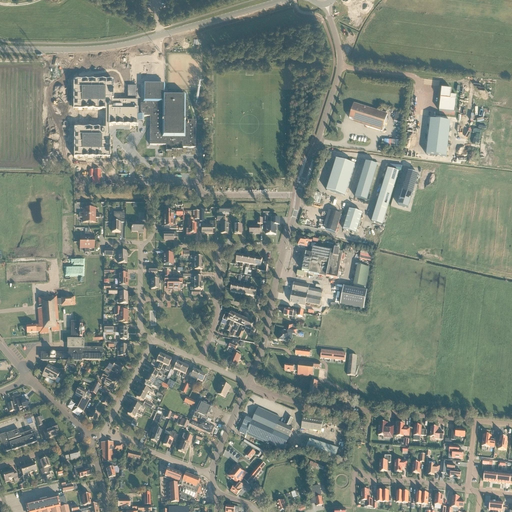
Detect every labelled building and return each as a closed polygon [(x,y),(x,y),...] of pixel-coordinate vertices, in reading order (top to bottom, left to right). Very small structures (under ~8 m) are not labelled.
[(73,81),(73,111),(105,111),(105,129),(74,129),(74,147),(74,156),(74,158),(81,158),(110,159),(110,158),(110,136),(109,136),(109,127),(138,127),(138,118),(138,101),(113,101),(113,81),(87,81),(73,81)] [(138,118),(138,127),(146,127),(146,117),(150,117),(150,146),(163,146),(165,146),(166,146),(166,151),(171,151),(171,150),(177,150),(180,150),(180,148),(183,148),(193,148),(194,146),(195,146),(195,125),(194,125),(194,124),(194,121),(187,121),(187,102),(185,102),(185,95),(163,95),(163,90),(163,85),(144,85),(144,99),(144,102),(144,105),(140,105),(140,108),(140,113),(140,117),(140,118),(138,118)] [(127,98),(137,98),(137,87),(128,87),(127,98)] [(452,90),(442,89),(440,99),(442,99),(441,111),(439,111),(439,112),(455,113),(457,97),(451,96),(452,90)] [(365,127),(382,132),(387,115),(354,104),(349,119),(364,123),(365,127)] [(395,120),(401,122),(404,115),(397,113),(395,120)] [(430,120),(426,155),(446,157),(450,122),(430,120)] [(336,160),(327,191),(345,197),(355,166),(336,160)] [(366,162),(355,198),(367,201),(378,166),(366,162)] [(399,173),(388,169),(372,222),(383,225),(399,173)] [(92,178),(92,185),(94,185),(100,185),(100,172),(100,170),(94,170),(94,178),(93,178),(92,178)] [(408,172),(398,206),(408,209),(418,175),(408,172)] [(313,193),(311,202),(319,204),(321,195),(313,193)] [(349,210),(343,230),(356,234),(362,214),(349,210)] [(393,210),(383,243),(401,249),(408,228),(402,226),(405,214),(393,210)] [(164,212),(164,215),(164,221),(173,221),(173,215),(176,215),(176,212),(164,212)] [(336,234),(341,215),(329,212),(324,227),(326,227),(325,230),(336,234)] [(121,223),(124,223),(124,215),(115,215),(115,223),(112,223),(112,233),(120,233),(120,228),(121,228),(121,223)] [(228,234),(228,224),(224,224),(224,221),(224,216),(217,216),(217,221),(221,221),(221,234),(228,234)] [(263,225),(263,219),(258,219),(258,227),(250,227),(250,234),(256,234),(256,235),(260,235),(260,225),(263,225)] [(279,225),(279,219),(272,219),(272,225),(266,225),(266,235),(270,235),(276,235),(276,225),(279,225)] [(188,225),(188,229),(186,229),(186,235),(192,235),(192,234),(196,234),(196,224),(193,224),(193,220),(188,220),(188,225)] [(164,221),(164,227),(164,230),(176,230),(176,227),(173,227),(173,226),(175,226),(175,221),(173,221),(164,221)] [(215,229),(215,223),(210,222),(210,227),(202,227),(201,234),(212,234),(212,229),(215,229)] [(143,233),(143,224),(132,224),(131,232),(139,232),(139,233),(143,233)] [(311,244),(312,241),(305,240),(299,239),(298,245),(307,247),(307,243),(311,244)] [(337,279),(342,254),(339,253),(339,250),(335,249),(334,252),(307,247),(302,272),(298,272),(297,276),(303,277),(305,272),(308,273),(319,275),(326,277),(337,279)] [(127,256),(127,252),(117,253),(117,257),(118,257),(118,264),(127,264),(127,256)] [(237,255),(237,258),(232,257),(231,264),(236,265),(236,263),(241,264),(240,268),(242,268),(243,264),(242,264),(244,256),(237,255)] [(255,266),(258,267),(257,271),(266,273),(268,264),(262,263),(262,260),(256,259),(255,266)] [(202,264),(195,264),(195,269),(191,269),(190,271),(193,271),(193,273),(200,273),(200,270),(202,270),(202,264)] [(354,285),(353,287),(365,289),(366,287),(369,267),(357,265),(354,285)] [(114,271),(114,276),(116,276),(116,280),(119,280),(127,280),(127,274),(123,274),(123,271),(115,271),(114,271)] [(164,271),(164,277),(164,285),(167,285),(167,290),(173,290),(173,281),(173,277),(169,277),(169,272),(164,271)] [(202,284),(202,278),(200,278),(200,275),(190,275),(190,277),(190,279),(194,279),(194,284),(202,284)] [(155,276),(150,276),(150,281),(151,280),(151,290),(159,289),(159,280),(156,280),(155,276)] [(173,281),(173,290),(179,290),(179,285),(182,285),(182,277),(173,277),(173,281)] [(113,286),(113,289),(115,289),(123,289),(123,286),(127,286),(127,280),(119,280),(119,286),(115,286),(113,286)] [(237,294),(238,286),(237,286),(233,285),(234,281),(228,280),(227,287),(231,288),(230,293),(237,294)] [(309,286),(294,283),(290,303),(305,306),(306,303),(320,306),(323,292),(309,289),(309,286)] [(202,284),(194,284),(194,288),(190,288),(190,291),(191,291),(191,296),(200,296),(200,290),(202,290),(202,284)] [(251,284),(250,288),(251,288),(249,296),(255,297),(256,297),(260,297),(261,290),(257,290),(252,289),(253,285),(251,284)] [(344,287),(341,305),(364,309),(367,292),(344,287)] [(127,304),(127,293),(119,293),(119,301),(118,301),(117,301),(117,304),(119,304),(119,305),(127,304)] [(35,326),(26,327),(27,334),(36,333),(39,333),(39,335),(49,334),(48,329),(51,329),(51,332),(59,332),(58,324),(56,324),(55,321),(58,321),(57,306),(61,306),(61,307),(75,305),(75,298),(57,299),(56,297),(38,299),(39,307),(42,306),(42,309),(38,309),(39,325),(35,326)] [(127,323),(127,311),(120,311),(120,308),(115,308),(115,316),(119,316),(119,322),(127,323)] [(295,311),(295,313),(294,312),(294,311),(285,310),(284,316),(292,317),(292,319),(295,320),(296,316),(298,316),(298,317),(302,318),(304,311),(299,310),(299,312),(295,311)] [(226,313),(223,320),(227,322),(228,320),(231,322),(229,325),(232,327),(234,323),(233,323),(237,316),(231,313),(230,315),(226,313)] [(237,316),(233,323),(234,323),(237,324),(233,331),(236,333),(238,329),(240,326),(239,325),(242,318),(237,316)] [(242,318),(239,325),(240,326),(242,327),(240,333),(243,334),(246,328),(245,328),(248,321),(242,318)] [(248,321),(245,328),(246,328),(249,330),(247,334),(250,335),(251,331),(255,333),(257,326),(254,325),(254,324),(248,321)] [(116,328),(113,328),(113,326),(107,326),(107,323),(103,323),(103,326),(104,326),(104,333),(110,333),(116,333),(119,333),(119,340),(127,340),(127,328),(120,328),(116,328)] [(102,356),(102,348),(83,348),(83,341),(78,341),(79,338),(82,339),(82,335),(84,335),(84,334),(84,331),(84,329),(82,329),(82,326),(79,326),(79,324),(73,324),(72,341),(68,341),(67,349),(68,349),(68,355),(55,355),(55,353),(49,353),(49,355),(42,355),(42,362),(49,362),(49,363),(55,363),(55,362),(82,362),(82,361),(100,361),(100,356),(102,356)] [(295,335),(296,331),(297,327),(287,325),(286,332),(284,331),(283,334),(280,334),(279,341),(287,343),(287,340),(291,341),(292,336),(292,334),(295,335)] [(237,367),(241,358),(240,357),(242,354),(235,352),(237,347),(231,344),(229,348),(233,350),(231,354),(233,355),(230,363),(237,367)] [(120,346),(120,352),(117,352),(117,357),(120,357),(127,357),(127,346),(120,346)] [(321,351),(321,359),(333,360),(334,352),(321,351)] [(334,352),(333,360),(345,362),(346,354),(334,352)] [(160,355),(156,362),(160,364),(157,370),(160,371),(163,365),(162,365),(165,358),(160,355)] [(355,377),(357,356),(349,356),(347,376),(355,377)] [(165,358),(162,365),(163,365),(167,367),(165,370),(168,372),(170,368),(168,367),(170,363),(171,360),(165,358)] [(320,369),(320,364),(299,362),(299,368),(294,367),(294,366),(285,365),(285,372),(293,373),(293,372),(298,372),(298,376),(313,378),(314,368),(320,369)] [(123,367),(115,363),(114,366),(110,364),(107,369),(106,368),(104,371),(109,375),(111,372),(114,373),(115,372),(120,374),(123,367)] [(182,365),(177,363),(176,365),(173,364),(170,370),(173,371),(173,370),(178,372),(176,376),(178,377),(180,373),(179,372),(182,365)] [(75,365),(73,365),(67,364),(66,367),(71,368),(70,372),(73,373),(75,365)] [(183,365),(179,372),(180,373),(183,375),(182,378),(184,379),(186,375),(185,375),(188,368),(183,365)] [(41,368),(39,370),(40,372),(44,374),(42,376),(46,379),(45,380),(45,382),(52,385),(53,385),(54,383),(55,383),(58,384),(60,380),(57,378),(60,373),(48,366),(46,370),(42,368),(41,368)] [(196,380),(199,373),(194,370),(190,378),(195,380),(193,383),(195,384),(197,381),(196,380)] [(151,371),(148,376),(155,380),(155,379),(157,376),(161,378),(162,375),(158,373),(158,374),(151,371)] [(101,378),(100,380),(104,382),(103,384),(112,389),(115,382),(108,378),(108,376),(104,374),(104,373),(101,378)] [(205,376),(199,373),(196,380),(197,381),(200,382),(199,386),(201,387),(203,383),(202,383),(205,376)] [(146,382),(144,384),(151,388),(152,386),(156,387),(158,383),(158,382),(159,381),(155,379),(155,380),(148,376),(145,382),(146,382)] [(169,381),(167,385),(169,386),(168,388),(172,390),(175,384),(169,381)] [(310,382),(309,394),(317,395),(317,392),(318,386),(321,387),(321,383),(310,382)] [(95,384),(90,393),(95,395),(100,386),(95,384)] [(229,392),(231,387),(223,384),(218,395),(225,398),(228,392),(229,392)] [(79,399),(74,407),(83,412),(90,399),(88,398),(90,395),(87,393),(84,392),(85,389),(81,387),(79,389),(76,395),(80,397),(79,399)] [(100,387),(98,390),(108,396),(110,393),(100,387)] [(142,387),(139,393),(146,396),(147,396),(148,392),(152,394),(153,392),(149,390),(149,391),(142,387)] [(139,393),(136,398),(143,402),(145,398),(149,400),(150,398),(150,397),(147,396),(146,396),(139,393)] [(21,399),(20,396),(12,398),(14,406),(17,405),(19,411),(22,410),(22,409),(30,407),(28,401),(22,403),(21,399)] [(186,398),(184,403),(193,407),(196,402),(186,398)] [(133,404),(130,409),(137,413),(138,412),(139,409),(143,411),(144,408),(142,407),(143,406),(136,402),(135,404),(133,404)] [(151,410),(153,406),(145,402),(143,406),(151,410)] [(190,424),(189,425),(193,426),(197,429),(198,428),(210,433),(213,427),(207,424),(207,423),(205,422),(206,419),(207,419),(211,410),(210,410),(211,408),(212,408),(204,404),(203,405),(199,403),(196,410),(193,417),(191,421),(190,424)] [(242,428),(239,433),(246,436),(247,434),(284,450),(293,429),(278,422),(280,418),(258,408),(253,420),(253,421),(247,418),(243,426),(242,428)] [(93,412),(90,411),(88,415),(91,416),(89,419),(95,423),(99,415),(98,415),(100,411),(95,409),(93,412)] [(130,409),(127,415),(134,419),(137,414),(140,416),(141,415),(141,414),(138,412),(137,413),(130,409)] [(290,427),(293,420),(288,417),(285,425),(290,427)] [(301,429),(321,433),(323,421),(303,417),(301,429)] [(179,426),(186,429),(189,422),(182,419),(179,426)] [(387,428),(387,424),(379,423),(378,436),(384,436),(384,437),(385,438),(392,439),(393,427),(390,427),(389,428),(387,428)] [(58,431),(56,425),(48,427),(48,426),(44,427),(45,431),(43,432),(46,440),(57,436),(56,431),(58,431)] [(405,425),(398,425),(396,437),(404,437),(404,436),(409,437),(410,429),(404,429),(405,425)] [(414,426),(413,436),(413,441),(420,442),(420,437),(420,436),(426,437),(426,431),(421,430),(421,427),(414,426)] [(151,441),(156,443),(157,440),(159,441),(159,439),(159,438),(162,431),(154,428),(154,429),(156,429),(154,434),(154,433),(151,441)] [(438,428),(431,428),(430,438),(433,438),(433,439),(443,440),(443,433),(438,433),(438,428)] [(20,435),(18,430),(6,435),(7,436),(0,438),(5,452),(11,450),(12,451),(37,443),(33,431),(20,435)] [(452,431),(451,441),(455,441),(456,437),(465,438),(465,431),(456,430),(456,431),(452,431)] [(175,442),(177,436),(174,435),(175,433),(172,432),(170,436),(167,435),(166,438),(163,446),(170,448),(172,441),(175,442)] [(181,443),(178,452),(184,454),(188,446),(189,443),(189,441),(190,442),(192,438),(184,434),(180,443),(181,443)] [(483,436),(482,447),(490,448),(490,447),(494,448),(495,441),(491,440),(491,437),(483,436)] [(499,442),(498,450),(506,451),(507,443),(507,439),(500,438),(500,442),(499,442)] [(309,441),(306,451),(335,460),(338,450),(309,441)] [(115,447),(113,447),(113,443),(101,443),(101,450),(102,450),(102,456),(102,463),(112,462),(112,456),(113,456),(112,450),(122,450),(122,445),(114,446),(115,447)] [(450,447),(449,459),(463,460),(463,452),(459,451),(460,448),(450,447)] [(250,459),(255,453),(252,450),(246,456),(250,459)] [(142,457),(143,454),(141,454),(129,451),(126,460),(132,462),(133,459),(139,461),(140,456),(142,457)] [(79,459),(78,452),(69,454),(65,456),(66,460),(66,461),(70,461),(79,459)] [(380,462),(379,472),(387,472),(388,463),(391,463),(391,456),(385,456),(385,462),(380,462)] [(50,467),(47,459),(40,462),(43,470),(41,471),(42,475),(44,475),(45,477),(48,476),(47,474),(52,472),(50,467)] [(62,471),(68,469),(67,462),(62,463),(63,464),(60,464),(62,471)] [(109,469),(106,470),(108,479),(112,478),(115,477),(114,474),(114,471),(113,468),(117,467),(116,462),(112,464),(111,463),(111,464),(108,465),(109,469)] [(237,465),(228,476),(237,484),(236,485),(235,487),(235,486),(231,491),(237,496),(241,490),(241,489),(244,485),(241,483),(241,482),(243,479),(246,482),(249,485),(251,483),(253,481),(253,480),(261,470),(265,465),(262,462),(258,467),(257,467),(250,476),(237,465)] [(407,462),(395,462),(394,472),(402,473),(402,469),(407,469),(407,462)] [(326,472),(327,469),(312,463),(310,466),(309,466),(309,468),(312,469),(312,467),(316,468),(326,472)] [(420,474),(420,464),(413,463),(412,474),(420,474)] [(27,466),(30,474),(37,472),(34,464),(27,466)] [(435,466),(429,465),(428,475),(434,476),(434,473),(439,473),(440,467),(435,467),(435,466)] [(450,478),(460,479),(461,472),(454,471),(455,466),(448,465),(447,470),(451,471),(450,478)] [(30,474),(27,466),(20,469),(23,476),(30,474)] [(180,483),(184,474),(167,468),(164,476),(180,483)] [(80,478),(92,475),(90,469),(82,472),(83,472),(79,473),(80,478)] [(484,473),(483,482),(490,483),(491,471),(489,471),(489,473),(484,473)] [(13,473),(12,472),(3,475),(5,483),(9,482),(8,480),(13,479),(15,483),(19,481),(16,472),(13,473)] [(197,488),(200,480),(186,474),(183,482),(197,488)] [(65,485),(64,483),(61,483),(63,492),(73,490),(73,486),(70,486),(70,485),(65,485)] [(316,507),(323,506),(322,497),(321,497),(320,486),(310,487),(312,502),(315,501),(316,507)] [(369,491),(361,491),(361,502),(366,502),(366,508),(372,508),(372,500),(369,500),(369,491)] [(383,492),(377,491),(377,497),(374,497),(374,502),(377,502),(377,503),(383,503),(383,492)] [(383,492),(383,503),(389,503),(389,502),(391,502),(391,498),(389,498),(389,492),(383,492)] [(403,492),(397,492),(396,498),(394,498),(394,502),(396,502),(396,503),(402,504),(403,492)] [(409,493),(403,492),(402,504),(408,504),(408,503),(410,503),(411,499),(408,499),(409,493)] [(422,494),(416,493),(416,499),(414,499),(413,503),(416,504),(415,505),(421,505),(422,494)] [(428,494),(422,494),(421,505),(427,506),(428,503),(430,504),(431,501),(428,500),(428,494)] [(90,495),(82,496),(84,506),(88,506),(89,509),(91,509),(90,505),(92,505),(90,495)] [(443,496),(435,495),(434,505),(442,506),(443,496)] [(459,501),(460,498),(452,497),(451,508),(459,509),(459,508),(463,508),(464,502),(459,501)] [(69,511),(68,506),(67,507),(65,498),(58,499),(58,498),(47,501),(46,499),(39,501),(40,502),(31,505),(31,506),(26,507),(27,511),(69,511)] [(125,507),(130,507),(130,499),(118,499),(118,507),(121,507),(121,509),(125,509),(125,507)] [(284,508),(287,507),(284,500),(274,504),(276,507),(277,506),(279,511),(285,510),(284,508)] [(497,503),(495,511),(502,511),(503,504),(497,503)]
